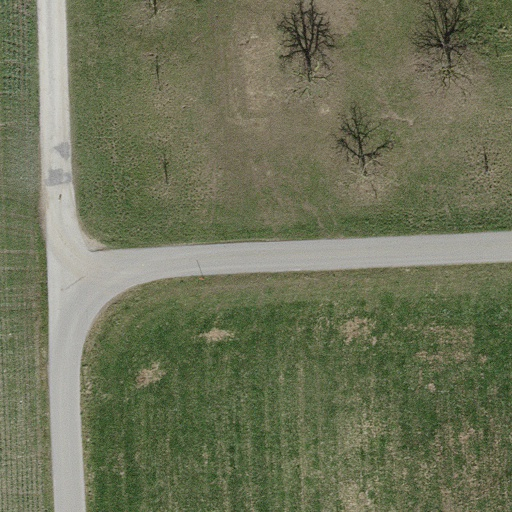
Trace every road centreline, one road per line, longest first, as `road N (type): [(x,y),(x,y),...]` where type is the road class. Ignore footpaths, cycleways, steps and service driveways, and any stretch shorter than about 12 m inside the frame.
road 1 (track): [(71,276),(511,248)]
road 2 (track): [(56,0),(71,276)]
